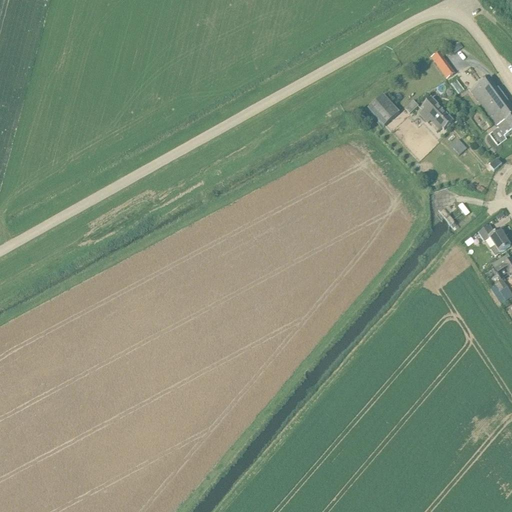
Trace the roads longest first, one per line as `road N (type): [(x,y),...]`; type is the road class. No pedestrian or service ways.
road 1 (unclassified): [(0,252),(428,15),(473,29),(511,85)]
road 2 (track): [(419,20),(245,161),(0,297)]
road 3 (track): [(348,104),(411,163),(502,178)]
road 4 (track): [(245,161),(384,84)]
